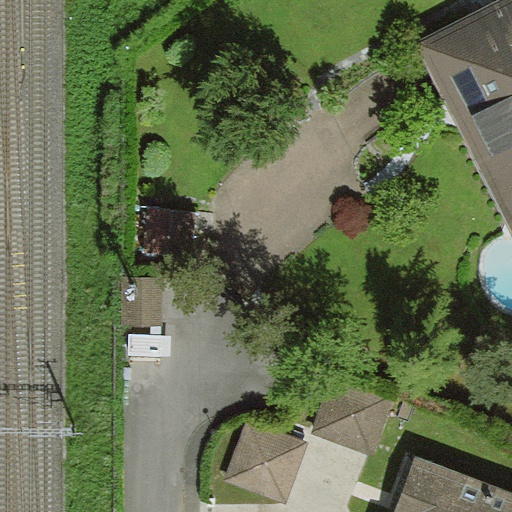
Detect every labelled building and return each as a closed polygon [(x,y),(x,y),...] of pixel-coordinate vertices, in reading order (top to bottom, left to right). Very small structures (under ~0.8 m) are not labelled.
[(511,0),(497,0),(423,37),(511,212),(511,0)] [(170,280),(135,280),(136,325),(171,325),(170,280)] [(395,394),(341,374),(321,428),(375,448),(395,394)] [(288,497),(307,440),(257,424),(238,480),(288,497)] [(511,511),(511,490),(416,454),(393,511),(511,511)]
